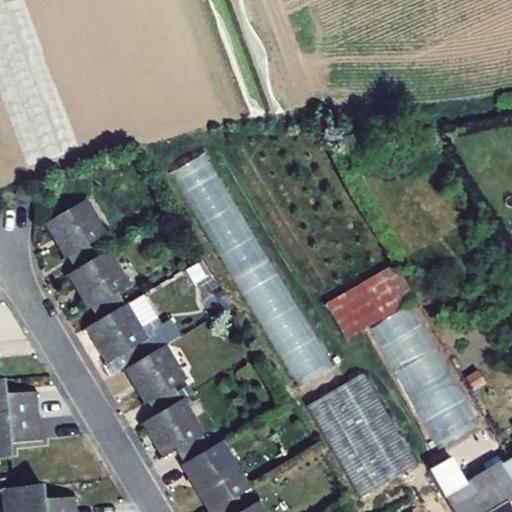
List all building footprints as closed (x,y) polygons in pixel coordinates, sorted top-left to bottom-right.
[(238,511),(230,498),(245,489),(226,455),(212,464),(204,450),(196,436),(199,434),(179,400),(175,401),(169,390),(183,382),(163,347),(148,355),(141,341),(145,339),(125,304),(121,306),(114,293),(127,285),(108,251),(95,258),(87,244),(104,235),(83,200),(43,222),(71,271),(67,274),(94,322),(83,328),(103,363),(115,356),(123,369),(150,416),(139,422),(160,457),(170,451),(205,511),(258,511),(253,502),(238,511)] [(323,296),(339,334),(412,304),(395,265),(323,296)] [(264,310),(290,384),(324,372),(298,298),(264,310)] [(356,377),(303,409),(355,501),(411,469),(356,377)] [(0,381),(0,461),(5,461),(4,445),(30,444),(28,393),(1,394),(0,382),(0,381)] [(420,475),(441,511),(511,511),(511,453),(490,467),(489,465),(456,486),(442,463),(420,475)] [(0,484),(0,511),(63,511),(63,495),(36,497),(35,483),(0,484)]
